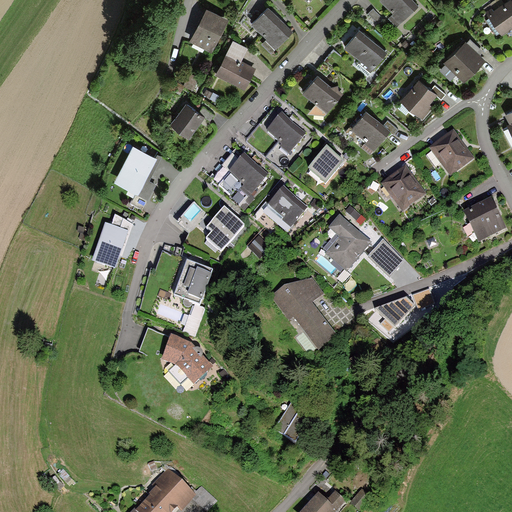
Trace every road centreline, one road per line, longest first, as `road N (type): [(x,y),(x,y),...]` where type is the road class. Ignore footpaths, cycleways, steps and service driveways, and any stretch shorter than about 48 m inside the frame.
road 1 (residential): [(122,340),(160,209),(347,0)]
road 2 (residential): [(275,511),(511,256)]
road 3 (residential): [(511,199),(483,135),(481,110),(511,60)]
